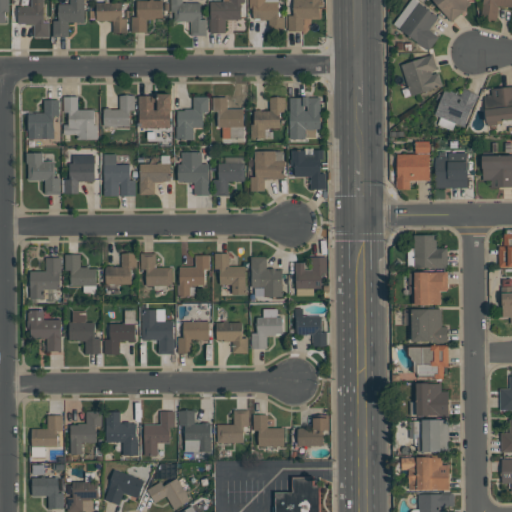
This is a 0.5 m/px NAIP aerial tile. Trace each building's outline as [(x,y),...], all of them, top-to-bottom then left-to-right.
[(7,0),(0,0),(0,23),(8,23),(7,0)] [(49,37),(49,22),(44,22),(44,0),(31,0),(31,6),(18,6),(18,25),(34,25),(34,36),(49,37)] [(59,4),(59,20),(53,21),(54,37),(69,36),(68,22),(85,22),(84,0),(69,0),(70,4),(59,4)] [(137,0),(137,32),(147,33),(147,19),(162,19),(162,1),(137,0)] [(207,35),(206,19),(201,19),(201,2),(183,3),(183,0),(170,0),(171,22),(191,21),(191,36),(207,35)] [(242,0),(222,0),(223,1),(210,2),(211,33),(225,33),(225,20),(243,19),(242,0)] [(279,16),(278,0),(250,0),(251,20),(269,19),(269,30),(285,30),(284,16),(279,16)] [(319,18),(319,0),(293,0),(293,15),(288,15),(288,31),(303,31),(303,18),(319,18)] [(410,0),(393,25),(429,50),(439,37),(429,30),(439,17),(415,0),(410,0)] [(433,0),(451,22),(472,4),(468,0),(433,0)] [(498,7),(511,7),(511,0),(483,0),(482,19),(497,20),(498,7)] [(122,2),(96,3),(97,21),(113,21),(113,33),(128,32),(127,17),(123,17),(122,2)] [(410,96),(443,87),(438,70),(438,71),(433,55),(401,64),(410,96)] [(511,86),(491,88),(491,96),(485,96),(486,123),(511,121),(511,86)] [(477,94),(463,89),(461,95),(444,89),(435,115),(440,117),(438,125),(452,130),(455,124),(465,127),(477,94)] [(104,109),(104,126),(130,126),(130,110),(135,110),(135,95),(119,95),(119,109),(104,109)] [(140,95),(139,133),(154,134),(155,127),(171,128),(171,95),(140,95)] [(96,110),(78,110),(78,96),(64,96),(64,113),(68,113),(68,124),(64,124),(64,134),(78,134),(78,140),(96,139),(96,110)] [(208,96),(193,97),(194,109),(177,110),(177,140),(194,139),(193,128),(204,127),(203,112),(209,112),(208,96)] [(244,108),(227,109),(227,97),(213,97),(213,111),(218,111),(218,128),(222,128),(222,139),(244,138),(244,108)] [(252,138),(265,139),(265,128),(281,128),(281,113),(285,113),(285,97),(270,97),(270,110),(253,110),(252,138)] [(321,98),(290,97),(289,138),(316,139),(316,130),(320,130),(321,98)] [(59,100),(44,100),(44,113),(28,113),(28,139),(54,138),(54,116),(60,115),(59,100)] [(410,189),(410,180),(430,180),(430,141),(415,141),(415,154),(397,154),(396,189),(410,189)] [(295,176),(311,176),(311,189),(326,189),(326,173),(322,173),(322,149),(292,149),(292,167),(295,167),(295,176)] [(283,179),(284,151),(255,150),(254,177),(251,177),(251,191),(265,191),(265,179),(283,179)] [(209,163),(202,163),(202,152),(181,152),(181,163),(177,163),(178,182),(194,182),(194,195),(209,195),(209,163)] [(54,161),(43,161),(43,153),(27,153),(27,180),(45,180),(45,194),(60,194),(60,178),(55,178),(54,161)] [(104,196),(119,196),(119,195),(136,195),(135,180),(130,180),(130,164),(117,165),(116,154),(104,154),(104,196)] [(511,186),(511,154),(482,155),(483,180),(491,180),(491,187),(511,186)] [(95,181),(95,155),(71,155),(70,179),(65,179),(64,193),(78,193),(79,181),(95,181)] [(219,163),(218,180),(214,180),(214,195),(229,195),(229,181),(245,181),(245,157),(225,156),(225,163),(219,163)] [(436,188),(468,187),(467,161),(448,161),(448,157),(435,157),(436,188)] [(155,194),(154,181),(171,181),(170,163),(140,164),(140,194),(155,194)] [(511,246),(511,247),(511,233),(504,233),(503,245),(499,245),(498,267),(511,267),(511,246)] [(436,234),(414,235),(415,268),(448,267),(448,248),(437,248),(436,234)] [(122,253),(121,266),(106,266),(105,284),(134,284),(135,253),(122,253)] [(156,253),(141,253),(141,270),(146,269),(146,286),(173,285),(172,267),(156,268),(156,253)] [(246,266),(229,266),(229,253),(215,253),(215,269),(220,269),(220,284),(232,284),(232,295),(246,295),(246,266)] [(81,254),(65,254),(65,270),(69,270),(69,286),(84,287),(84,293),(97,293),(97,268),(80,268),(81,254)] [(179,267),(180,296),(190,296),(190,286),(205,286),(205,270),(210,270),(210,255),(196,255),(196,267),(179,267)] [(251,288),(263,288),(264,297),(283,296),(282,268),(267,269),(266,256),(251,256),(251,288)] [(325,257),(312,257),(312,270),(305,270),(305,262),(295,262),(296,295),(315,295),(315,280),(325,279),(325,257)] [(30,271),(30,299),(43,298),(43,289),(61,289),(60,258),(46,258),(46,271),(30,271)] [(440,291),(448,291),(447,272),(409,272),(409,294),(415,294),(415,305),(440,305),(440,291)] [(511,292),(502,292),(502,317),(511,317),(511,292)] [(303,316),(303,308),(296,308),(296,334),(313,335),(313,346),(327,346),(327,332),(321,332),(322,316),(303,316)] [(174,354),(173,321),(163,321),(163,309),(142,310),(143,340),(159,340),(159,354),(174,354)] [(252,349),(267,348),(267,335),(283,335),(283,316),(277,317),(277,309),(263,309),(263,317),(257,317),(257,333),(251,333),(252,349)] [(447,342),(448,327),(441,326),(442,309),(412,309),(412,342),(447,342)] [(62,320),(44,319),(44,310),(29,310),(28,338),(47,338),(47,351),(62,351),(62,320)] [(86,311),(70,310),(70,340),(86,341),(86,354),(101,354),(101,338),(95,338),(95,322),(86,322),(86,311)] [(105,355),(120,354),(120,341),(136,341),(135,310),(125,310),(125,323),(110,324),(110,339),(104,339),(105,355)] [(209,340),(209,321),(184,321),(183,338),(178,338),(178,353),(192,353),(193,339),(209,340)] [(216,323),(216,341),(232,340),(233,353),(248,353),(248,338),(243,338),(242,322),(216,323)] [(411,346),(412,376),(447,375),(447,345),(411,346)] [(500,410),(511,410),(511,377),(509,377),(510,388),(500,388),(500,410)] [(441,383),(413,383),(414,401),(410,401),(410,416),(449,416),(448,391),(441,391),(441,383)] [(185,452),(212,451),(211,423),(195,423),(195,410),(179,410),(180,426),(184,425),(185,452)] [(249,410),(234,410),(233,425),(217,425),(217,442),(244,443),(244,427),(249,427),(249,410)] [(102,411),(86,411),(86,424),(70,425),(71,455),(82,454),(82,442),(97,442),(96,426),(102,426),(102,411)] [(106,442),(123,442),(123,456),(137,455),(137,422),(120,422),(120,412),(106,412),(106,442)] [(144,456),(158,456),(158,443),(169,443),(169,412),(161,412),(161,425),(144,425),(144,456)] [(267,414),(253,415),(254,432),(258,432),(258,446),(285,446),(284,427),(268,428),(267,414)] [(32,447),(58,446),(58,431),(64,431),(63,415),(47,415),(48,429),(32,429),(32,447)] [(297,445),(324,446),(324,431),(329,431),(329,418),(313,417),(313,428),(298,427),(297,445)] [(501,453),(511,452),(511,418),(508,419),(509,433),(501,433),(501,453)] [(448,420),(413,420),(414,438),(419,438),(419,452),(449,452),(448,420)] [(442,457),(401,458),(402,470),(408,470),(409,491),(450,489),(449,465),(442,465),(442,457)] [(511,459),(501,460),(502,484),(511,483),(511,459)] [(144,479),(114,470),(104,500),(119,504),(123,493),(139,498),(144,479)] [(73,481),(73,497),(68,497),(68,511),(83,511),(83,498),(96,499),(96,473),(86,473),(85,482),(73,481)] [(147,489),(155,503),(166,496),(174,510),(190,500),(185,490),(189,488),(182,476),(164,486),(161,481),(147,489)] [(32,478),(32,496),(48,496),(48,509),(64,508),(63,493),(58,493),(58,477),(32,478)] [(277,511),(277,493),(295,493),(295,477),(317,477),(317,485),(324,485),(324,511),(277,511)] [(418,494),(418,511),(451,511),(451,494),(418,494)]
